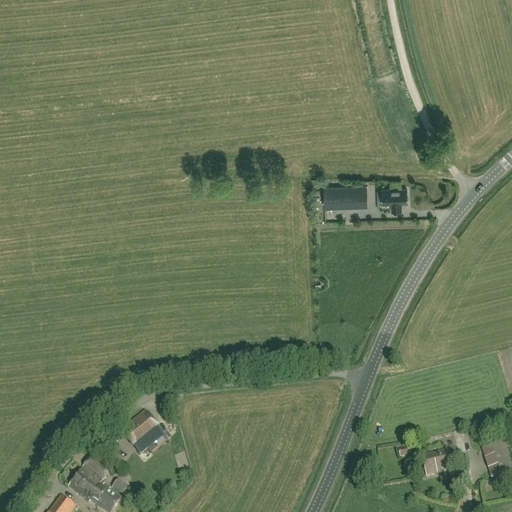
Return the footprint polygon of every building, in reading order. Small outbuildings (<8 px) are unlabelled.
[(368,208),(367,185),(324,187),(325,209),(368,208)] [(382,190),(377,190),(378,200),(386,200),(386,203),(392,203),(392,211),(403,210),(403,202),(408,202),(408,189),(382,189),(382,190)] [(140,455),(165,435),(146,411),(121,431),(140,455)] [(491,478),(511,472),(511,463),(504,438),(481,446),(491,478)] [(402,461),(411,459),(410,453),(412,452),(410,446),(399,448),(402,461)] [(452,469),(447,450),(438,452),(438,453),(433,455),(433,454),(421,457),(426,477),(438,474),(437,471),(442,470),(443,471),(452,469)] [(96,496),(105,485),(102,483),(111,470),(92,456),(68,487),(87,501),(93,494),(96,496)] [(93,494),(87,501),(89,503),(91,501),(106,511),(112,511),(122,500),(109,491),(110,489),(105,485),(96,496),(93,494)] [(72,511),(76,507),(61,497),(50,511),(72,511)]
